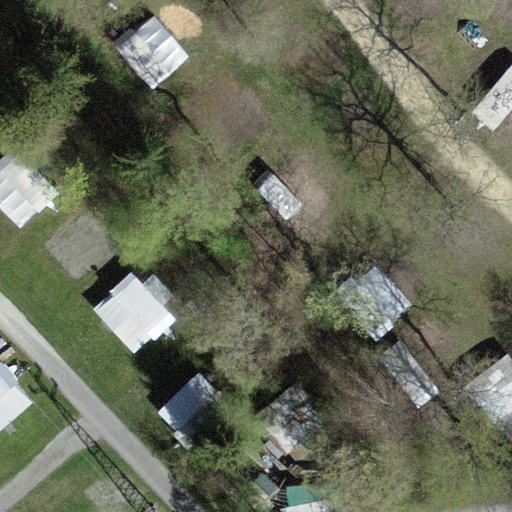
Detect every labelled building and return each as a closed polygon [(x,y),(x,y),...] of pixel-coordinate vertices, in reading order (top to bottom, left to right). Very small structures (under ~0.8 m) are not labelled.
[(405,0),(411,12),(437,0),(405,0)] [(0,184),(20,219),(58,197),(27,142),(0,156),(0,184)] [(86,275),(120,243),(83,204),(49,236),(86,275)] [(101,299),(143,346),(185,309),(143,262),(101,299)] [(160,377),(201,429),(235,402),(194,350),(160,377)] [(0,427),(42,393),(9,353),(0,360),(0,427)]
